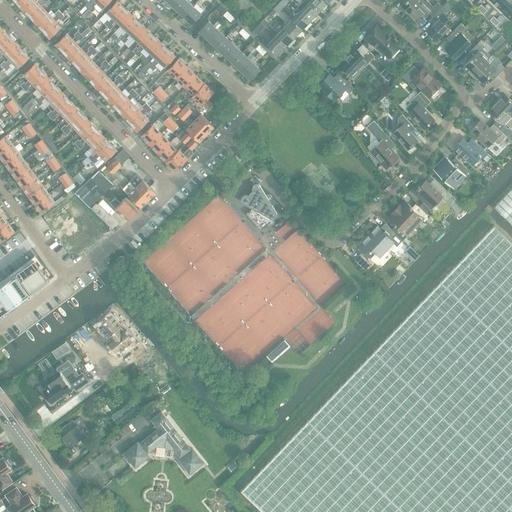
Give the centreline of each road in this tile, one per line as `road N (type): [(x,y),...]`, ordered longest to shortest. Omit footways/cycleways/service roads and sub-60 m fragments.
road 1 (residential): [(225,132),(332,243),(417,160),(464,92)]
road 2 (residential): [(170,188),(0,5)]
road 3 (residential): [(144,0),(255,102)]
road 4 (residential): [(255,102),(356,0)]
road 5 (residential): [(69,276),(170,188)]
road 6 (residential): [(464,92),(371,0)]
road 7 (tertiary): [(76,511),(0,408)]
